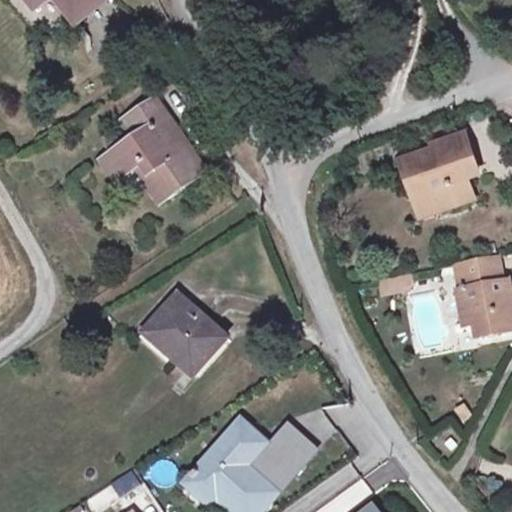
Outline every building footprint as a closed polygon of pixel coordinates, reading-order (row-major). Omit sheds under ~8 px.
[(106,0),(29,0),(37,9),(47,0),(58,0),(77,24),(106,0)] [(209,173),(184,138),(180,140),(166,121),(170,118),(158,100),(122,124),(134,141),(104,162),(119,185),(143,168),(154,185),(150,188),(162,205),(209,173)] [(468,180),(463,166),(475,162),(466,135),(434,146),(436,151),(403,162),(415,196),(431,190),(439,213),(475,201),(468,180)] [(480,176),(475,162),(463,166),(468,180),(480,176)] [(439,213),(431,190),(415,196),(423,219),(439,213)] [(511,307),(510,308),(501,258),(455,267),(463,309),(475,307),(479,325),(481,338),(511,331),(511,307)] [(415,289),(417,288),(414,275),(379,281),(383,299),(413,294),(413,293),(414,291),(415,289)] [(188,304),(180,296),(175,302),(183,309),(188,304)] [(228,339),(188,304),(183,309),(175,302),(150,330),(152,331),(178,354),(174,359),(195,377),(228,339)] [(479,325),(475,307),(463,309),(467,327),(479,325)] [(178,354),(152,331),(144,340),(170,363),(174,359),(178,354)] [(274,447),(245,421),(234,433),(251,447),(240,459),(254,471),(270,452),(297,476),(318,453),(290,429),(274,447)] [(254,471),(240,459),(251,447),(234,433),(191,482),(204,493),(210,487),(239,511),(243,511),(244,511),(266,511),(297,476),(270,452),(254,471)] [(337,495),(360,477),(349,464),(326,483),(337,495)] [(117,495),(140,486),(135,472),(112,481),(117,495)] [(243,511),(239,511),(210,487),(204,493),(191,482),(187,487),(210,507),(217,499),(231,511),(244,511),(243,511)]
